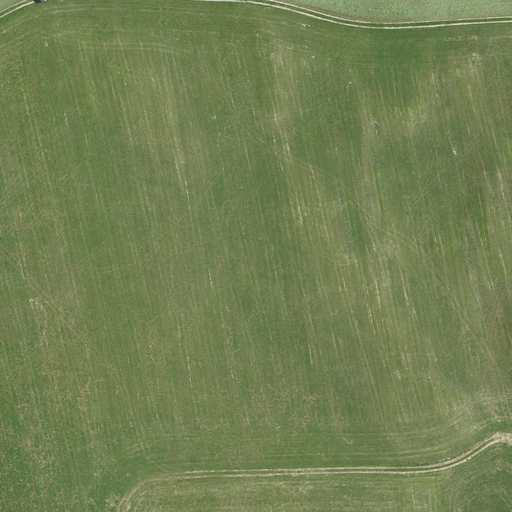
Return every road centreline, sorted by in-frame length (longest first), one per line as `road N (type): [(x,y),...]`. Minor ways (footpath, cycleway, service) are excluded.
road 1 (track): [(125,511),(147,483),(195,469),(423,466),(451,463),(490,437),(511,439)]
road 2 (track): [(236,0),(373,25),(511,19)]
